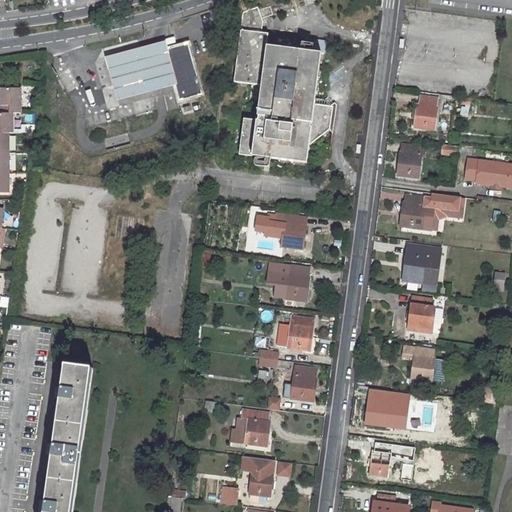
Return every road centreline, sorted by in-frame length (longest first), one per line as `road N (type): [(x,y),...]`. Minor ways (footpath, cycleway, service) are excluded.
road 1 (unclassified): [(323,511),(391,0)]
road 2 (unknown): [(61,33),(90,144),(153,129),(163,93)]
road 3 (secondary): [(0,43),(200,0)]
road 4 (secondary): [(133,0),(0,25)]
